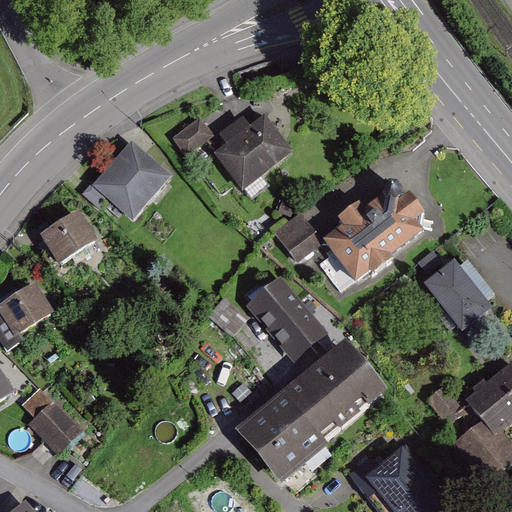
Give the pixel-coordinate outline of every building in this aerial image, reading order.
[(207,152),(243,198),(296,157),(259,111),(207,152)] [(202,122),(173,143),(187,162),(216,142),(202,122)] [(171,185),(132,151),(95,192),(135,226),(171,185)] [(319,238),(357,287),(436,228),(398,178),(319,238)] [(81,219),(39,243),(57,275),(99,250),(81,219)] [(456,258),(422,285),(464,338),(499,311),(456,258)] [(330,336),(281,277),(245,307),(295,365),(330,336)] [(0,322),(18,348),(55,322),(33,291),(0,313),(0,322)] [(394,405),(349,350),(237,440),(281,495),(394,405)] [(511,367),(466,402),(482,424),(454,448),(488,490),(511,470),(511,367)] [(0,380),(0,416),(17,406),(0,380)] [(446,386),(426,401),(444,423),(464,408),(446,386)] [(83,441),(55,410),(29,434),(57,465),(83,441)] [(377,501),(385,511),(449,511),(405,459),(382,478),(368,490),(377,501)] [(377,501),(368,490),(382,478),(371,464),(356,476),(349,481),(370,506),(377,501)]
